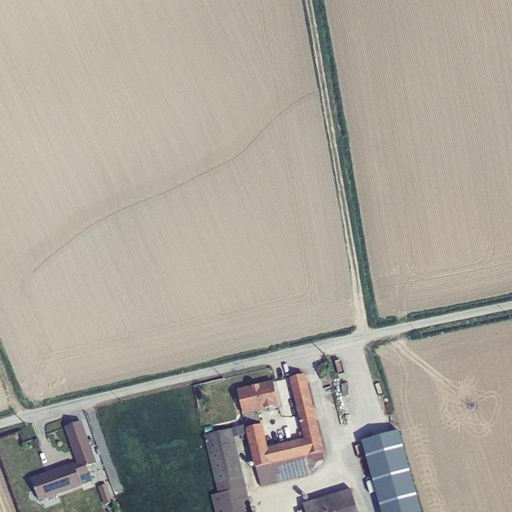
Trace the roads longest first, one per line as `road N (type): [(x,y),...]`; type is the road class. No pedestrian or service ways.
road 1 (unclassified): [(0,423),(511,304)]
road 2 (track): [(308,0),(363,338)]
